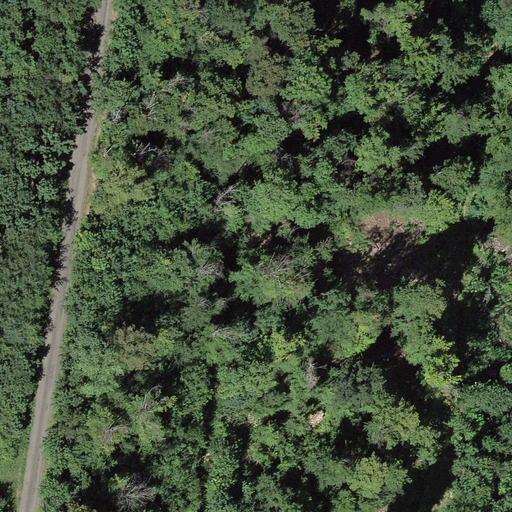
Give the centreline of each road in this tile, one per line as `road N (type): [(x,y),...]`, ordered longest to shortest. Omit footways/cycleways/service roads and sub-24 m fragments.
road 1 (track): [(96,0),(25,511)]
road 2 (track): [(468,0),(442,511)]
road 3 (track): [(208,511),(225,127),(217,0)]
